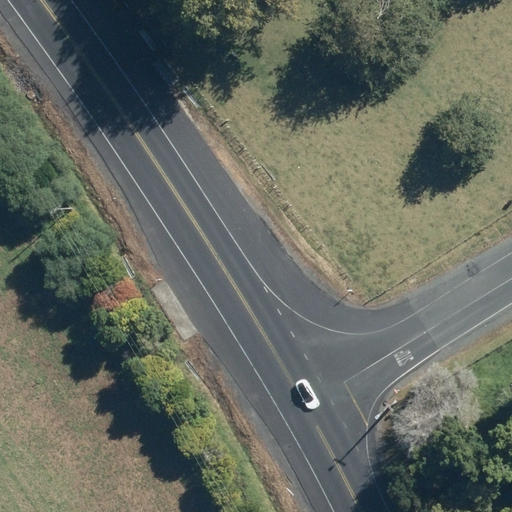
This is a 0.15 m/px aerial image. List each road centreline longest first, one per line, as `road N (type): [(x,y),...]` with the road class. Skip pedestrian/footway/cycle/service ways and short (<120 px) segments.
road 1 (primary): [(38,0),(304,406)]
road 2 (unclassified): [(304,406),(511,280)]
road 3 (primary): [(304,406),(361,511)]
